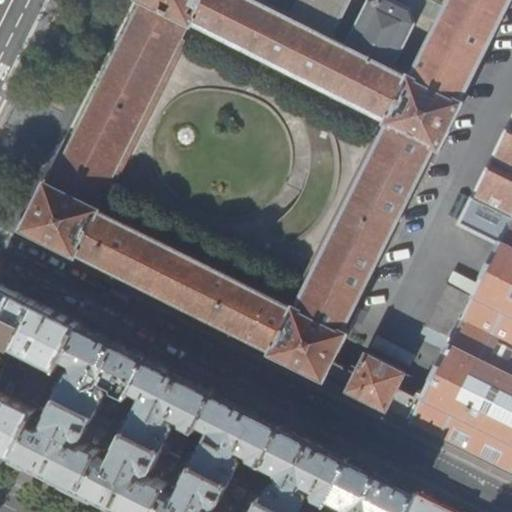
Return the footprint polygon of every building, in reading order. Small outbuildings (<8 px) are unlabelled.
[(78,252),(116,270),(233,329),(273,349),(272,351),(334,382),(358,395),(396,413),(419,424),(511,471),(511,0),(142,0),(52,183),(47,180),(35,205),(24,227),(77,254),(78,252)] [(63,356),(80,322),(62,313),(4,284),(0,282),(0,446),(14,453),(30,421),(41,399),(36,396),(31,405),(6,393),(27,352),(57,367),(63,356)] [(115,340),(80,322),(63,356),(73,360),(76,367),(71,369),(66,379),(65,379),(57,393),(96,413),(106,394),(105,387),(102,385),(104,380),(116,385),(117,389),(128,394),(131,388),(147,356),(115,340)] [(178,371),(147,356),(131,388),(144,394),(134,414),(133,413),(127,423),(122,420),(120,424),(122,425),(170,449),(171,446),(166,443),(173,429),(171,421),(168,419),(171,414),(182,419),(183,424),(195,430),(200,421),(215,390),(178,371)] [(109,419),(96,413),(57,393),(51,390),(49,395),(55,399),(49,409),(51,410),(46,420),(47,424),(41,426),(30,421),(14,453),(48,470),(82,487),(99,455),(101,450),(87,443),(85,444),(74,438),(77,434),(79,435),(86,434),(93,419),(100,422),(101,421),(107,424),(109,419)] [(244,405),(215,390),(200,421),(213,427),(201,450),(200,449),(193,461),(236,483),(237,483),(240,478),(234,475),(240,462),(239,456),(235,454),(237,449),(250,455),(249,458),(262,465),(263,463),(282,424),(244,405)] [(311,438),(282,424),(263,463),(277,470),(279,478),(271,483),(266,492),(252,484),(250,490),(261,495),(294,511),(304,511),(301,510),(309,495),(307,490),(303,488),(306,483),(317,489),(315,492),(318,497),(328,502),(331,496),(350,458),(311,438)] [(171,450),(170,449),(122,425),(120,429),(124,431),(120,441),(121,442),(113,461),(99,455),(82,487),(113,503),(131,511),(154,511),(166,490),(169,482),(158,476),(154,478),(144,472),(146,467),(150,468),(156,465),(162,452),(168,455),(171,450)] [(381,474),(350,458),(331,496),(346,504),(348,511),(408,511),(418,494),(381,474)] [(234,487),(236,483),(193,461),(189,459),(187,463),(191,466),(187,475),(188,476),(178,496),(166,490),(154,511),(230,511),(225,509),(222,511),(210,505),(213,500),(217,501),(221,499),(229,484),(234,487)] [(232,494),(241,499),(245,490),(237,486),(232,494)] [(455,511),(418,494),(408,511),(455,511)] [(294,511),(261,495),(253,509),(255,510),(253,511),(294,511)]
